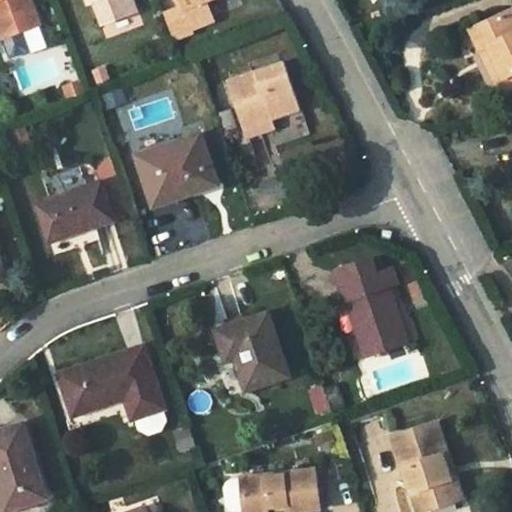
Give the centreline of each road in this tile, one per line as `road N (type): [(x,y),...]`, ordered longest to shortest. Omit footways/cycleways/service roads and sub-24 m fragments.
road 1 (residential): [(0,361),(69,310),(410,191)]
road 2 (unclassified): [(410,191),(301,0)]
road 3 (unclassified): [(511,370),(410,191)]
